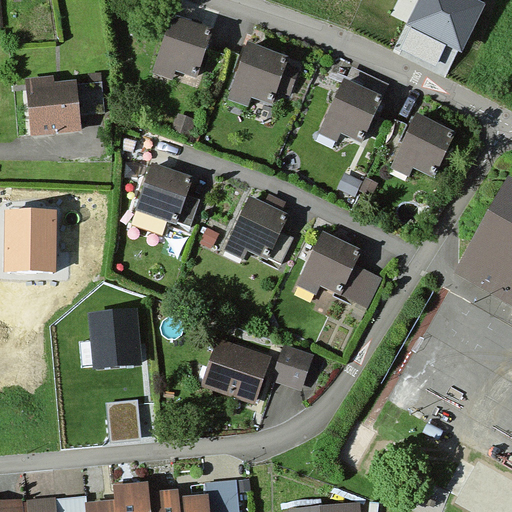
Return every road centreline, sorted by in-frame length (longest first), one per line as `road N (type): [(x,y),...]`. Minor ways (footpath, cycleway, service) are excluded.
road 1 (residential): [(0,463),(261,447),(315,428),(503,122)]
road 2 (residential): [(228,0),(337,39),(503,122)]
